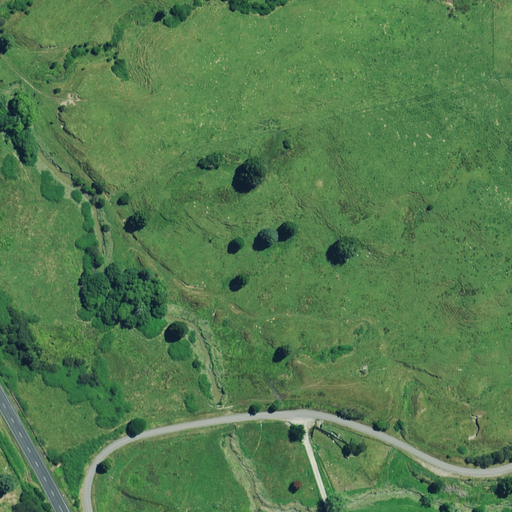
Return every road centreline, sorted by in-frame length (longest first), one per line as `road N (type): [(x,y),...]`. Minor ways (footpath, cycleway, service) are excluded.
road 1 (unclassified): [(88,511),(83,493),(96,458),(161,431),(247,416),(328,418),(416,459),(473,474),(511,466)]
road 2 (primary): [(62,511),(0,398)]
